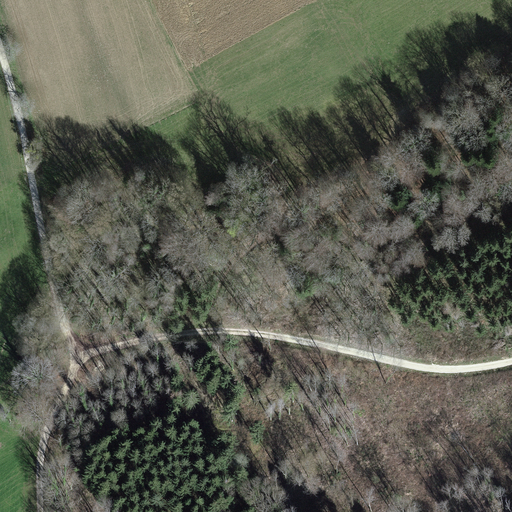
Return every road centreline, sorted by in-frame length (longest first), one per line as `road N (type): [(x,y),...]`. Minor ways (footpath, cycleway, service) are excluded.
road 1 (track): [(44,511),(44,441),(77,352),(56,304),(0,55)]
road 2 (track): [(77,352),(227,331),(431,368),(511,361)]
